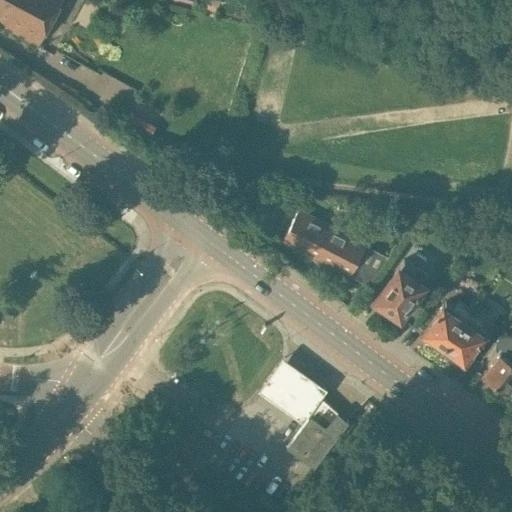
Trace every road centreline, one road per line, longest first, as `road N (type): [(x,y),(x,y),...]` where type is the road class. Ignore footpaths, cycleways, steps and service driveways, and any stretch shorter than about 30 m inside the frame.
road 1 (secondary): [(511,473),(196,232)]
road 2 (secondary): [(196,232),(0,83)]
road 3 (tertiary): [(78,403),(196,232)]
road 4 (residential): [(105,511),(111,449),(78,403)]
